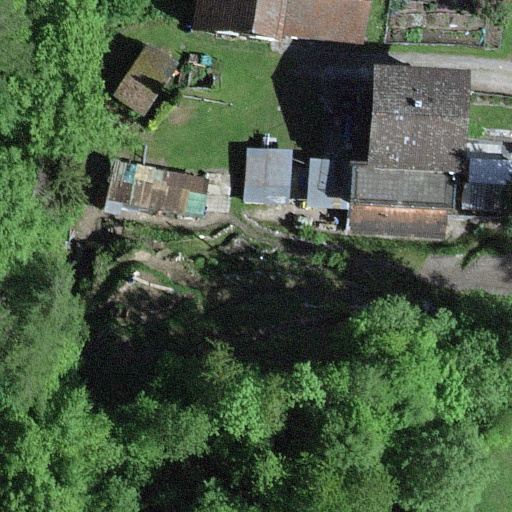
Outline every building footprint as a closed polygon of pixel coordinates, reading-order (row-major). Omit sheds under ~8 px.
[(196,0),(190,32),(281,44),(282,37),(366,46),(370,0),(196,0)] [(174,64),(147,48),(108,112),(135,128),(174,64)] [(468,76),(373,70),(370,118),(354,117),(349,207),(446,213),(453,213),(456,176),(462,176),(468,76)] [(254,152),(253,203),(297,204),(298,153),(254,152)] [(446,213),(349,207),(347,235),(444,240),(446,213)]
